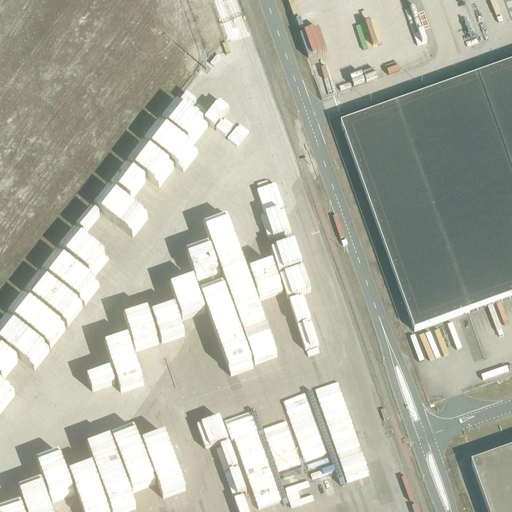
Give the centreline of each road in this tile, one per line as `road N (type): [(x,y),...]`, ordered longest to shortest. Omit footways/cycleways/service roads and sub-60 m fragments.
road 1 (unclassified): [(379,321),(267,0)]
road 2 (unclassified): [(379,321),(414,440)]
road 3 (unclassified): [(429,434),(379,321)]
